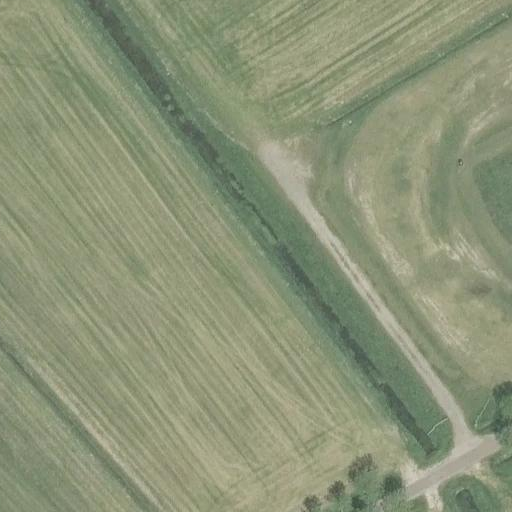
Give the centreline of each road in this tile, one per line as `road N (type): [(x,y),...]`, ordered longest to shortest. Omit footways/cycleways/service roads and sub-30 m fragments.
road 1 (track): [(138,0),(215,78),(472,457)]
road 2 (unclassified): [(376,511),(511,435)]
